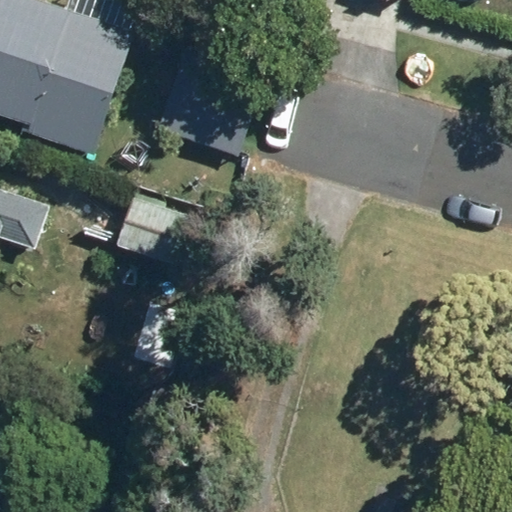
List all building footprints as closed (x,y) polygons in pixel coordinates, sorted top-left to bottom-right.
[(144,30),(54,0),(0,0),(0,111),(28,121),(25,131),(101,156),(144,30)] [(168,136),(212,148),(198,198),(245,211),(259,160),(283,70),(192,46),(168,136)] [(0,248),(5,233),(41,245),(55,206),(0,186),(0,248)] [(218,216),(137,190),(120,241),(201,268),(218,216)] [(0,511),(1,511),(24,449),(0,440),(0,511)]
